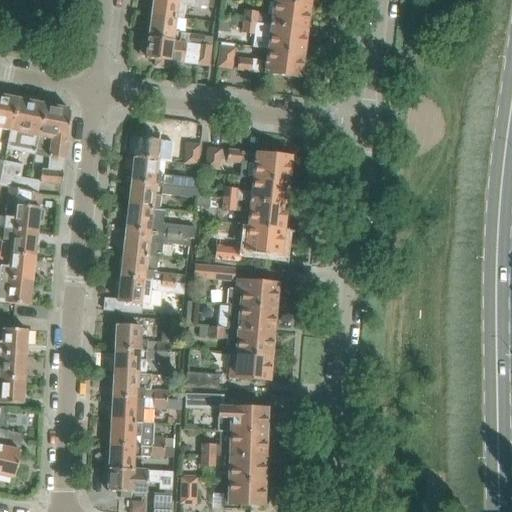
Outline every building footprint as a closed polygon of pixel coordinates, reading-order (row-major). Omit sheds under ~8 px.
[(152,0),(151,15),(175,18),(184,19),(186,4),(216,8),(217,0),(152,0)] [(265,25),(305,30),(308,7),(274,3),(272,16),(266,15),(265,25)] [(244,13),(243,23),(257,24),(258,14),(244,13)] [(175,18),(151,15),(148,38),(179,42),(202,45),(203,35),(174,31),(175,18)] [(228,21),(218,20),(217,32),(227,33),(228,21)] [(254,48),(268,49),(302,54),(305,30),(265,25),(257,24),(243,23),(242,33),(256,35),(254,48)] [(179,42),(148,38),(148,41),(142,41),(140,57),(146,58),(145,59),(155,60),(155,67),(168,69),(169,62),(183,63),(184,53),(197,55),(196,65),(208,67),(211,47),(201,45),(202,45),(179,42)] [(220,47),(218,67),(232,69),(234,49),(220,47)] [(299,78),(302,54),(268,49),(267,63),(239,59),(237,70),(260,73),(299,78)] [(0,129),(10,131),(16,99),(0,96),(0,129)] [(16,99),(10,131),(6,149),(34,155),(43,105),(16,99)] [(53,158),(64,159),(69,110),(43,105),(34,155),(48,157),(53,158)] [(133,158),(157,161),(171,163),(171,162),(178,163),(178,159),(172,158),(173,143),(136,139),(135,140),(129,139),(128,156),(133,155),(133,158)] [(199,145),(186,144),(184,164),(197,165),(199,148),(199,145)] [(207,149),(205,168),(217,170),(219,160),(220,150),(207,149)] [(254,164),(253,178),(288,182),(290,158),(228,151),(226,163),(240,164),(240,162),(249,163),(254,164)] [(157,161),(133,158),(131,182),(196,189),(197,179),(155,174),(157,161)] [(0,179),(0,185),(18,189),(19,179),(22,166),(3,162),(0,179)] [(60,186),(61,186),(63,171),(51,170),(40,169),(39,183),(60,185),(60,186)] [(222,199),(285,206),(288,182),(253,178),(251,192),(223,189),(222,199)] [(198,190),(196,189),(131,182),(128,206),(160,210),(162,194),(198,198),(198,196),(198,190)] [(16,205),(14,205),(13,218),(0,216),(0,228),(2,229),(36,233),(38,222),(42,221),(43,211),(39,210),(40,196),(40,195),(18,189),(16,205)] [(198,196),(198,198),(197,206),(209,208),(210,198),(198,196)] [(249,212),(248,226),(282,230),(285,206),(222,199),(212,198),(211,208),(249,212)] [(160,210),(128,206),(125,230),(168,235),(169,225),(159,224),(160,210)] [(241,239),(240,250),(280,254),(282,230),(248,226),(246,240),(241,239)] [(0,252),(0,253),(34,257),(36,233),(2,229),(0,252)] [(168,235),(125,230),(123,254),(145,257),(161,258),(163,244),(178,245),(179,236),(168,235)] [(219,237),(216,260),(239,262),(240,250),(231,249),(232,238),(219,237)] [(0,278),(31,281),(34,257),(0,253),(0,278)] [(145,257),(123,254),(120,277),(184,285),(185,275),(144,270),(145,257)] [(195,266),(194,279),(235,282),(236,269),(195,266)] [(184,285),(120,277),(117,302),(148,306),(150,290),(183,294),(184,285)] [(0,302),(29,306),(31,281),(0,278),(0,302)] [(227,305),(230,305),(274,309),(277,284),(236,281),(235,291),(229,290),(227,305)] [(196,303),(186,302),(184,325),(194,326),(196,303)] [(228,329),(232,329),(272,333),(274,309),(230,305),(228,329)] [(116,325),(114,349),(157,352),(157,342),(139,341),(140,326),(116,325)] [(236,354),(270,356),(272,333),(232,329),(228,329),(199,326),(198,337),(237,341),(236,354)] [(0,353),(25,355),(27,330),(0,328),(0,353)] [(160,330),(160,342),(172,342),(172,330),(160,330)] [(170,343),(157,342),(157,352),(170,352),(170,343)] [(114,349),(113,374),(147,375),(147,362),(169,363),(170,352),(157,352),(114,349)] [(0,378),(24,379),(25,355),(0,353),(0,378)] [(228,377),(268,381),(270,356),(236,354),(230,353),(228,377)] [(113,374),(112,397),(167,401),(168,390),(151,389),(152,375),(147,375),(113,374)] [(187,374),(186,387),(218,389),(218,377),(187,374)] [(0,403),(22,405),(24,379),(0,378),(0,403)] [(185,394),(185,408),(197,409),(197,395),(185,394)] [(112,397),(111,421),(144,423),(144,409),(180,411),(181,402),(167,401),(112,397)] [(220,432),(265,434),(266,409),(223,408),(220,407),(220,410),(220,432)] [(111,421),(109,445),(173,448),(174,440),(153,439),(154,424),(143,424),(144,423),(111,421)] [(0,475),(13,479),(19,451),(20,435),(0,430),(0,475)] [(201,456),(264,458),(265,434),(220,432),(219,445),(201,445),(201,456)] [(109,445),(108,470),(133,471),(134,459),(140,459),(140,457),(150,458),(150,456),(173,458),(173,448),(109,445)] [(229,480),(263,481),(264,458),(201,456),(201,468),(216,468),(216,466),(229,466),(229,480)] [(133,471),(108,470),(107,491),(130,493),(146,493),(147,483),(159,484),(159,490),(171,490),(172,473),(147,471),(133,471)] [(181,479),(180,504),(195,504),(196,479),(181,479)] [(223,509),(239,510),(239,505),(263,506),(263,481),(229,480),(228,494),(223,494),(223,509)] [(152,511),(170,511),(171,494),(153,494),(152,511)]
